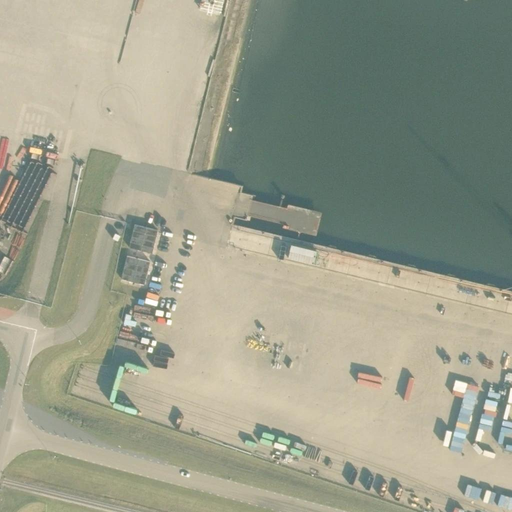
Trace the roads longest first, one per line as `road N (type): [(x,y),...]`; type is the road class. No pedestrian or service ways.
road 1 (unclassified): [(316,511),(3,429)]
road 2 (unclassified): [(3,429),(25,335),(0,329)]
